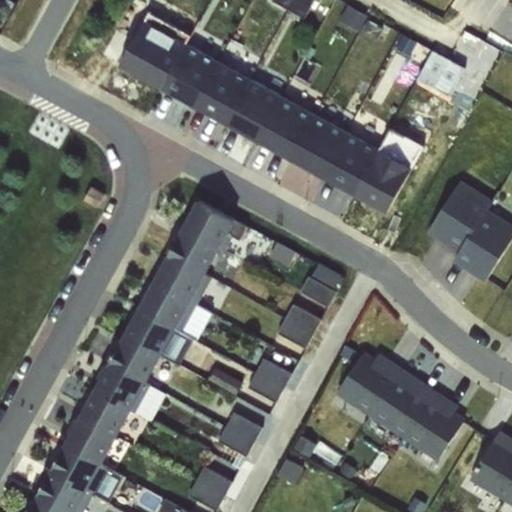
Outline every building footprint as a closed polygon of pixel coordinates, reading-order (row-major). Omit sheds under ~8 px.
[(278,0),(278,1),(313,13),(317,0),(278,0)] [(186,39),(161,85),(193,102),(219,56),(186,39)] [(436,47),(423,78),(457,93),(470,62),(436,47)] [(219,56),(193,102),(225,120),(251,74),(219,56)] [(251,74),(225,120),(258,138),(283,92),(251,74)] [(283,92),(258,138),(290,156),(315,109),(283,92)] [(315,109),(290,156),(322,173),(347,127),(315,109)] [(347,127),(322,173),(354,191),(380,145),(347,127)] [(427,235),(497,277),(511,252),(511,218),(495,208),(500,198),(463,176),(427,235)] [(180,234),(216,255),(228,234),(239,240),(247,225),(199,199),(180,234)] [(168,255),(206,272),(216,255),(180,234),(168,255)] [(155,280),(198,305),(214,277),(206,272),(168,255),(155,280)] [(320,267),(304,295),(332,311),(348,284),(320,267)] [(140,308),(175,327),(197,339),(212,313),(198,305),(155,280),(140,308)] [(302,296),(296,306),(311,316),(318,306),(302,296)] [(125,336),(160,355),(175,327),(140,308),(125,336)] [(281,337),(308,353),(323,325),(296,310),(281,337)] [(111,362),(146,381),(160,355),(125,336),(111,362)] [(371,415),(404,367),(380,351),(376,357),(367,351),(339,393),(371,415)] [(96,390),(132,407),(146,381),(111,362),(96,390)] [(251,393),(278,408),(293,380),(266,365),(251,393)] [(404,367),(371,415),(404,437),(436,389),(404,367)] [(219,372),(211,385),(240,402),(248,389),(219,372)] [(436,389),(404,437),(438,460),(467,418),(455,410),(459,405),(436,389)] [(82,416),(117,434),(132,407),(96,390),(82,416)] [(221,446),(250,461),(265,433),(259,430),(265,420),(242,408),(221,446)] [(67,443),(102,462),(117,434),(82,416),(67,443)] [(504,498),(511,485),(511,435),(502,430),(472,479),(504,498)] [(52,468),(93,494),(109,503),(125,475),(102,462),(67,443),(52,468)] [(82,511),(93,494),(52,468),(35,495),(64,511),(82,511)] [(192,500),(213,511),(222,511),(235,488),(208,473),(192,500)] [(25,511),(64,511),(35,495),(25,511)]
